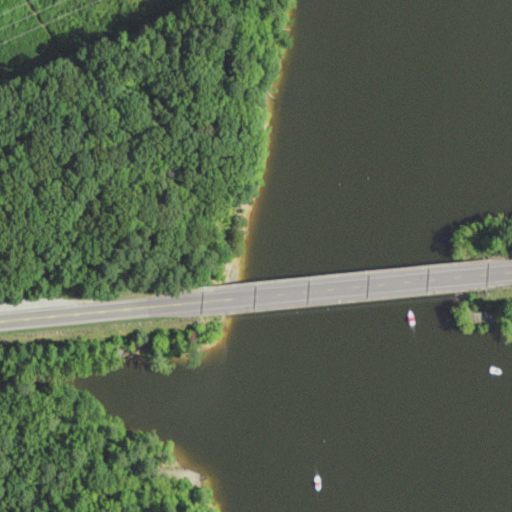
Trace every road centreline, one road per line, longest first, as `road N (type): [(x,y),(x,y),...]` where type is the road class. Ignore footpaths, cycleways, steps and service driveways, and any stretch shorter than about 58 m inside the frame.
road 1 (primary): [(197,303),(494,271)]
road 2 (primary): [(13,319),(197,303)]
